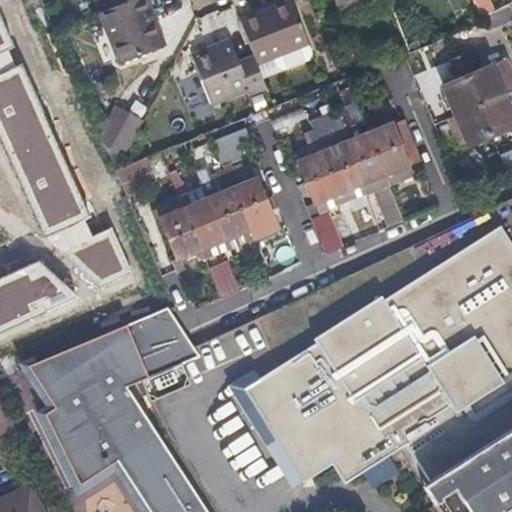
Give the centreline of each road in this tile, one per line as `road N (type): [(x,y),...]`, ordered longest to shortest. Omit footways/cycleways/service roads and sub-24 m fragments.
road 1 (unknown): [(320,264),(265,128)]
road 2 (unknown): [(466,203),(413,85)]
